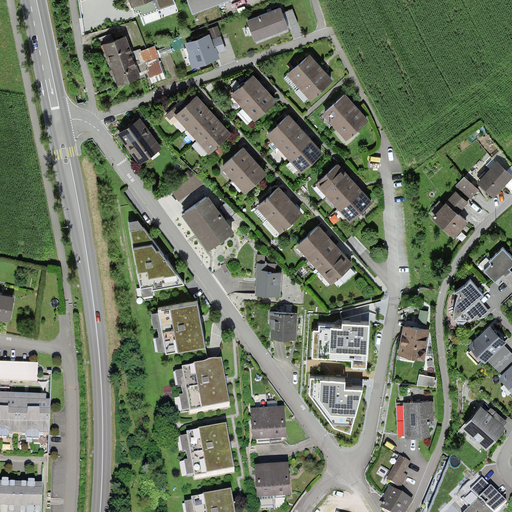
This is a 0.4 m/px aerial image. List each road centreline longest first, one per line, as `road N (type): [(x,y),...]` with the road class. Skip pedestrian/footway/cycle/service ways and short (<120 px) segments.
road 1 (residential): [(93,124),(346,469)]
road 2 (secondary): [(103,511),(97,313),(58,121)]
road 3 (residential): [(511,199),(465,242),(443,291),(448,407),(413,511)]
road 4 (residential): [(386,156),(395,295),(368,444),(346,469)]
road 5 (residential): [(93,124),(326,31),(312,0)]
road 6 (residential): [(71,511),(71,345)]
road 7 (secondary): [(58,121),(32,0)]
road 8 (residential): [(71,5),(93,124)]
